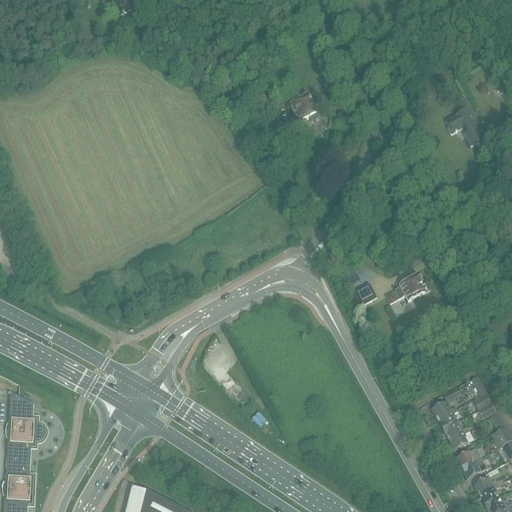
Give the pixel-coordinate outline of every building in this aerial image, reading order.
[(135,9),(131,0),(109,0),(118,17),(135,9)] [(251,103),(261,106),(262,101),(252,97),(251,103)] [(308,97),(290,108),(295,117),(292,119),(296,126),(300,124),(300,125),(309,119),(311,124),(318,120),(315,116),(317,115),(313,109),(316,107),(314,103),(311,104),(308,97)] [(463,135),(471,149),(472,148),(471,148),(485,140),(486,140),(464,101),(458,105),(457,104),(457,105),(463,115),(460,117),(459,116),(445,123),(449,130),(448,130),(451,136),(455,134),(455,135),(457,134),(457,133),(466,128),(469,132),(463,135)] [(276,127),(282,136),(288,133),(287,132),(291,130),(292,130),(287,120),(286,121),(287,121),(282,124),(282,123),(282,124),(276,127)] [(386,298),(390,306),(400,301),(405,298),(408,304),(425,295),(430,292),(426,284),(422,286),(418,278),(400,288),(400,289),(395,292),(396,293),(392,295),(386,298)] [(354,291),(362,307),(377,300),(368,284),(354,291)] [(485,393),(498,389),(493,376),(480,381),(485,393)] [(471,382),(480,398),(485,395),(476,379),(471,382)] [(443,398),(446,404),(459,397),(456,391),(443,398)] [(27,511),(28,507),(33,507),(35,478),(30,477),(31,450),(36,450),(36,445),(41,444),(45,441),(47,436),(46,430),(42,426),(38,425),(38,420),(33,420),(34,406),(8,393),(8,394),(11,395),(3,511),(27,511)] [(474,404),(478,413),(491,405),(486,397),(474,404)] [(431,412),(438,423),(457,412),(456,410),(451,412),(450,409),(448,410),(445,404),(431,412)] [(491,405),(478,413),(483,421),(496,414),(491,405)] [(504,425),(510,421),(504,411),(498,415),(504,425)] [(438,423),(443,432),(456,424),(454,420),(455,419),(454,416),(458,414),(457,412),(438,423)] [(497,416),(490,419),(493,424),(499,420),(497,416)] [(443,432),(449,443),(468,432),(467,430),(462,432),(460,429),(459,429),(456,424),(443,432)] [(489,431),(492,436),(503,430),(500,425),(489,431)] [(511,441),(505,429),(503,431),(503,430),(492,436),(491,437),(499,451),(502,449),(511,443),(511,441)] [(468,432),(449,443),(454,453),(473,442),(470,435),(468,432)] [(511,461),(511,443),(502,449),(510,462),(511,461)] [(456,461),(461,471),(481,460),(475,450),(456,461)] [(481,460),(461,471),(467,482),(487,471),(481,460)] [(474,487),(479,498),(502,485),(501,482),(496,484),(495,482),(489,485),(486,480),(474,487)] [(480,501),(484,508),(498,500),(495,495),(496,494),(495,492),(499,489),(500,490),(504,488),(502,485),(479,498),(481,501),(480,501)] [(141,511),(184,511),(146,492),(141,511)] [(500,511),(511,505),(511,503),(509,505),(507,502),(501,505),(498,500),(484,508),(486,511),(500,511)]
